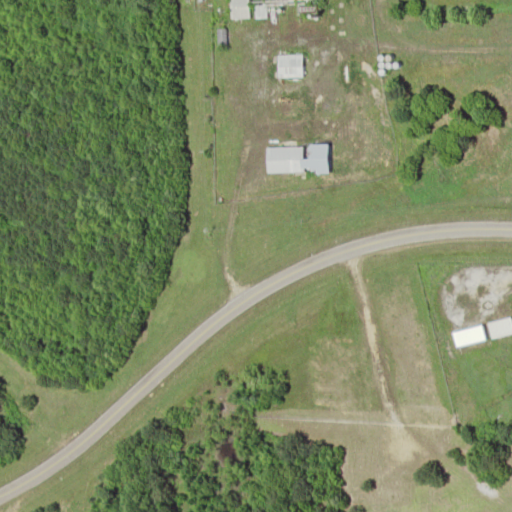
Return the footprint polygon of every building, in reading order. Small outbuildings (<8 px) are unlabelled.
[(228,0),(228,18),(249,18),(248,0),(228,0)] [(304,55),(276,55),(276,77),(304,77),(304,55)] [(265,173),(328,172),(328,145),(265,146),(265,173)] [(511,335),(511,320),(488,320),(488,335),(511,335)] [(487,339),(482,323),(451,332),(456,348),(487,339)]
